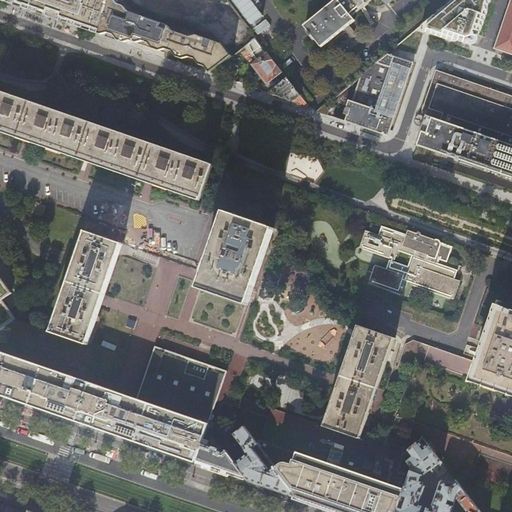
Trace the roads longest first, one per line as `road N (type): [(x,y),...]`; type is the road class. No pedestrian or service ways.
road 1 (residential): [(481,67),(433,55),(401,139),(388,149),(0,13)]
road 2 (primary): [(243,511),(0,427)]
road 3 (residential): [(0,158),(190,224)]
